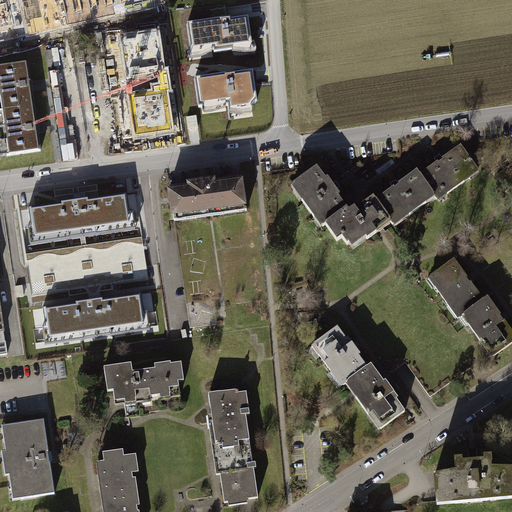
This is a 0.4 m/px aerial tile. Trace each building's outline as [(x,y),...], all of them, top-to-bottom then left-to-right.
[(0,0),(0,41),(38,40),(36,0),(0,0)] [(97,19),(123,17),(121,0),(68,0),(69,3),(96,1),(97,19)] [(251,16),(189,25),(192,51),(221,47),(221,50),(255,45),(251,16)] [(140,134),(178,128),(167,51),(129,57),(140,134)] [(28,64),(0,68),(0,94),(3,112),(34,108),(28,64)] [(255,72),(197,80),(200,107),(233,102),(234,111),(254,109),(259,101),(255,72)] [(117,93),(97,94),(97,110),(118,109),(117,93)] [(34,108),(3,112),(9,156),(41,151),(34,108)] [(317,168),(292,186),(321,226),(325,224),(338,242),(343,238),(352,250),(367,239),(369,241),(381,233),(392,225),(394,228),(436,198),(439,202),(480,172),(461,146),(420,175),(417,172),(376,201),(374,199),(364,206),(361,208),(359,205),(349,212),(317,168)] [(242,177),(170,188),(175,219),(247,208),(242,177)] [(128,194),(29,209),(33,239),(132,224),(128,194)] [(143,238),(26,256),(32,296),(149,279),(143,238)] [(453,256),(428,272),(457,315),(459,314),(491,359),(511,344),(511,332),(502,317),(486,295),(482,298),(468,278),(453,256)] [(142,294),(43,309),(48,339),(146,324),(142,294)] [(344,379),(376,426),(403,408),(395,396),(396,394),(383,376),(382,378),(369,359),(366,362),(357,351),(358,350),(349,338),(335,324),(309,343),(339,383),(344,379)] [(130,360),(103,363),(107,388),(113,387),(115,404),(180,396),(178,378),(183,377),(181,359),(171,361),(170,359),(155,361),(154,365),(132,368),(130,360)] [(231,387),(205,390),(208,412),(205,412),(207,427),(214,471),(217,472),(219,485),(221,500),(225,499),(226,503),(245,501),(244,497),(255,495),(251,464),(253,464),(252,460),(250,460),(243,411),(247,410),(243,389),(232,391),(231,387)] [(3,425),(13,499),(55,493),(44,419),(3,425)] [(123,453),(122,447),(102,450),(103,458),(96,459),(103,511),(139,511),(139,508),(136,508),(136,503),(139,502),(135,476),(132,475),(131,470),(137,470),(135,452),(123,453)] [(454,469),(435,471),(437,503),(511,498),(511,465),(492,466),(491,455),(453,457),(454,469)]
